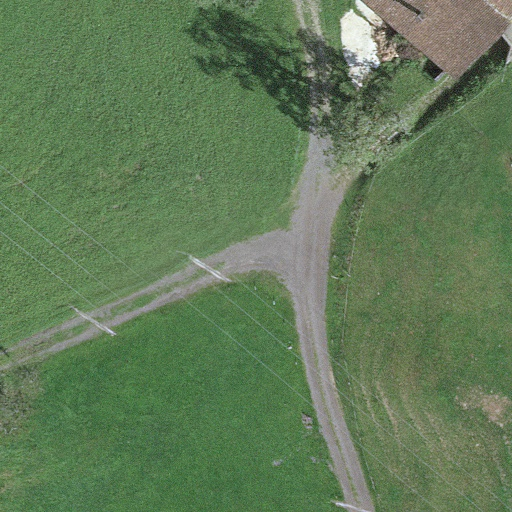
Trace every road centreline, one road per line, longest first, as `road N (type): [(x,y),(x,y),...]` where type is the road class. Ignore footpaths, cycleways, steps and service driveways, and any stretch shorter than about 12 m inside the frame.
road 1 (track): [(359,511),(290,245),(0,362)]
road 2 (track): [(302,0),(313,49),(317,150),(290,245)]
